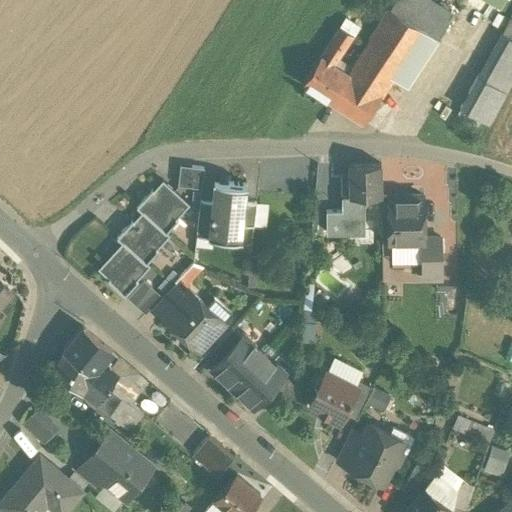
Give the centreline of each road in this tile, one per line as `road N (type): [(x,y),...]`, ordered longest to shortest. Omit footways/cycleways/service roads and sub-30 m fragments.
road 1 (residential): [(326,511),(65,290)]
road 2 (residential): [(0,420),(65,290)]
